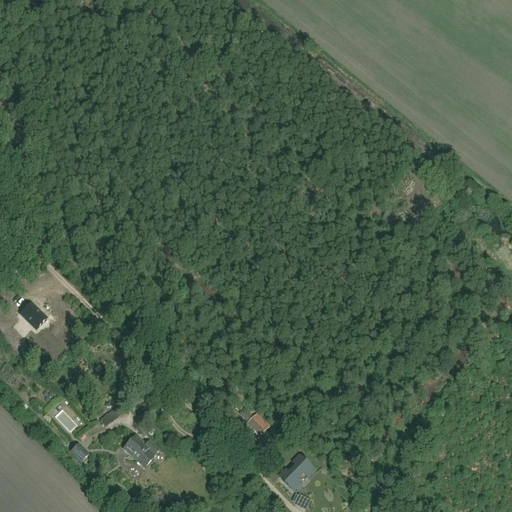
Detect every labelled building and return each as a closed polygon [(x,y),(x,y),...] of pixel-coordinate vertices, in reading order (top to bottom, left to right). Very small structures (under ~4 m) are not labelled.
[(33,307),(22,318),(38,334),(48,323),(33,307)] [(107,428),(119,421),(114,413),(102,420),(107,428)] [(258,417),(249,427),(261,439),(270,429),(258,417)] [(144,471),(152,461),(159,453),(149,444),(144,449),(142,447),(144,445),(136,438),(123,451),(144,471)] [(257,448),(260,451),(258,454),(265,461),(274,452),(264,441),(257,448)] [(88,456),(79,445),(71,451),(80,463),(88,456)] [(287,471),(286,472),(280,479),(281,480),(294,493),(301,485),(297,482),(304,476),(307,479),(314,472),(300,458),(293,465),(296,468),(290,475),(287,471)] [(319,474),(313,479),(320,487),(326,482),(319,474)]
